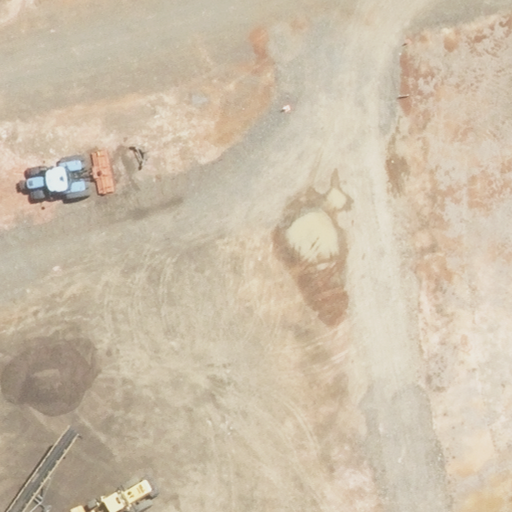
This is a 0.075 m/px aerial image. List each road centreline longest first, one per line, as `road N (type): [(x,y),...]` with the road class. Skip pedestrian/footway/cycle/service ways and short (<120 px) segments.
road 1 (residential): [(511,497),(431,16)]
road 2 (tertiary): [(431,16),(0,126)]
